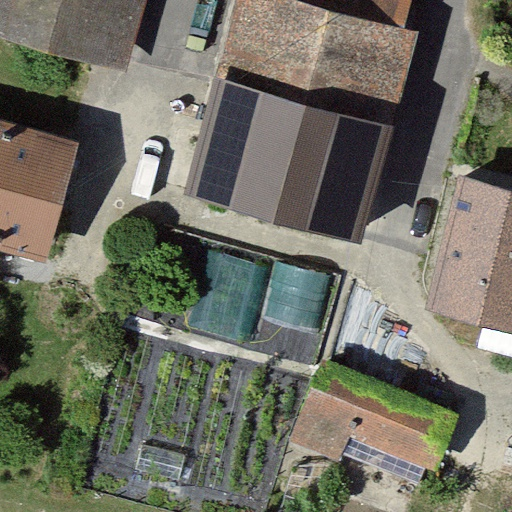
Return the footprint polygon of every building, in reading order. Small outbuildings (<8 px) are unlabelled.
[(0,0),(0,33),(119,69),(140,0),(0,0)] [(408,0),(238,0),(185,192),(356,239),(413,34),(399,30),(408,0)] [(73,140),(0,118),(0,239),(40,251),(73,140)] [(511,184),(453,171),(422,306),(511,327),(511,184)] [(326,325),(339,272),(231,244),(218,297),(326,325)] [(453,411),(318,358),(285,439),(337,459),(345,437),(429,470),(453,411)]
